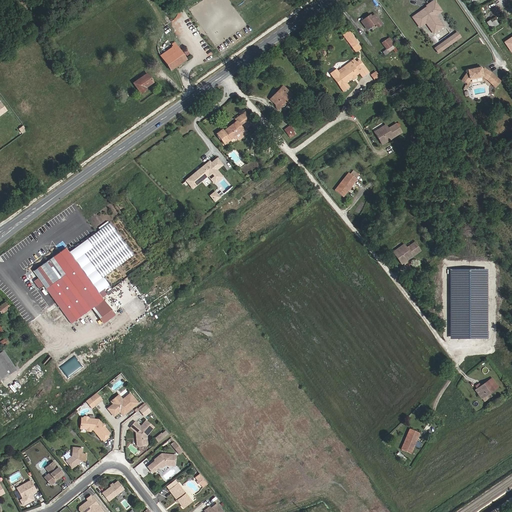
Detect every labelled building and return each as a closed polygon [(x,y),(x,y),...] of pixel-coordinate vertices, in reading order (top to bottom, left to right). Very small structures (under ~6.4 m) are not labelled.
[(441,25),(435,17),(434,15),(440,11),(433,1),(425,7),(426,8),(424,9),(425,11),(422,13),(421,11),(411,18),(418,27),(424,23),(425,24),(431,32),(441,25)] [(369,14),(359,21),(366,29),(374,23),(377,27),(382,24),(374,13),(370,15),(369,14)] [(431,32),(432,34),(442,28),(441,25),(431,32)] [(438,55),(461,38),(457,32),(434,49),(438,55)] [(393,44),(394,44),(389,36),(381,42),(386,49),(393,44)] [(187,60),(176,43),(160,55),(171,71),(187,60)] [(348,88),(345,83),(352,78),(353,79),(356,76),(355,75),(358,73),(362,78),(369,73),(364,67),(361,69),(356,62),(354,59),(343,67),(345,70),(339,75),(337,72),(330,77),(342,93),(348,88)] [(502,82),(492,73),(485,69),(482,70),(482,67),(477,69),(477,70),(473,71),(473,69),(468,70),(469,75),(466,75),(463,82),(469,85),(471,81),(470,79),(484,76),(484,78),(488,80),(496,88),(502,82)] [(371,73),(374,80),(380,77),(377,71),(371,73)] [(154,83),(146,73),(133,83),(141,95),(148,90),(147,88),(154,83)] [(277,91),(278,93),(270,101),(274,104),(275,107),(277,109),(291,96),(282,87),(277,91)] [(277,91),(269,99),(270,101),(278,93),(277,91)] [(222,131),(221,129),(215,133),(223,144),(233,137),(243,130),(239,125),(249,118),(244,112),(235,119),(236,120),(222,131)] [(392,138),(401,132),(396,124),(389,128),(386,125),(379,129),(382,133),(376,137),(381,145),(389,139),(388,138),(391,136),(392,138)] [(292,131),(288,126),(282,130),(286,135),(292,131)] [(236,138),(238,140),(246,134),(243,130),(233,137),(234,139),(236,138)] [(227,182),(221,174),(227,170),(222,164),(216,168),(208,175),(207,173),(192,186),(198,193),(213,180),(220,188),(227,182)] [(208,175),(216,168),(215,166),(207,173),(208,175)] [(355,181),(348,175),(335,190),(343,196),(355,181)] [(209,195),(215,201),(220,197),(215,190),(209,195)] [(133,256),(110,224),(98,232),(70,252),(70,254),(78,265),(98,292),(108,285),(102,277),(133,256)] [(398,250),(400,253),(395,257),(400,265),(409,259),(407,257),(410,256),(411,257),(420,251),(414,243),(407,248),(405,245),(398,250)] [(70,252),(66,247),(53,257),(65,274),(78,265),(70,254),(70,252)] [(98,292),(78,265),(65,274),(53,257),(47,261),(39,266),(9,288),(47,341),(93,307),(103,300),(98,292)] [(39,266),(47,261),(44,257),(36,262),(39,266)] [(115,316),(103,300),(93,307),(104,323),(115,316)] [(11,307),(6,301),(0,305),(0,312),(1,314),(11,307)] [(5,338),(0,341),(0,344),(2,347),(8,343),(5,338)] [(0,379),(0,380),(16,370),(4,351),(0,353),(0,379)] [(498,388),(492,379),(479,388),(486,396),(498,388)] [(481,400),(486,396),(479,388),(475,391),(481,400)] [(102,401),(96,394),(89,401),(94,408),(102,401)] [(121,401),(118,401),(113,406),(118,413),(121,412),(124,416),(137,406),(130,397),(127,399),(126,398),(122,402),(121,401)] [(91,410),(94,408),(89,401),(86,403),(91,410)] [(138,408),(144,416),(151,411),(145,403),(138,408)] [(81,418),(80,418),(79,429),(85,430),(85,429),(89,429),(89,430),(91,430),(99,441),(100,440),(101,443),(107,438),(105,436),(108,434),(103,428),(103,427),(102,425),(100,425),(97,420),(87,420),(86,417),(83,417),(81,418)] [(144,423),(139,429),(133,424),(129,430),(135,435),(138,437),(137,439),(137,442),(136,442),(137,447),(138,448),(146,447),(147,446),(146,438),(152,429),(144,423)] [(401,450),(411,454),(419,434),(409,430),(404,443),(401,450)] [(73,449),(72,457),(65,463),(72,470),(81,463),(85,463),(86,455),(82,455),(82,450),(73,449)] [(155,461),(154,463),(148,469),(153,475),(156,472),(155,470),(158,468),(159,469),(163,469),(165,467),(175,468),(176,457),(162,456),(160,458),(160,459),(159,460),(157,460),(155,461)] [(50,475),(49,478),(46,481),(50,487),(57,481),(57,480),(59,478),(60,479),(63,476),(53,463),(45,469),(50,475)] [(207,485),(199,476),(195,479),(196,481),(197,481),(199,481),(200,480),(203,483),(201,484),(201,486),(203,488),(207,485)] [(36,492),(31,481),(16,489),(21,500),(27,497),(26,495),(28,494),(29,496),(36,492)] [(125,490),(119,482),(114,486),(112,488),(103,495),(110,503),(125,490)] [(192,503),(178,485),(169,492),(177,501),(179,503),(183,509),(192,503)] [(86,507),(85,506),(81,509),(80,511),(103,511),(102,510),(102,509),(101,508),(100,508),(92,497),(88,500),(90,502),(86,505),(87,506),(86,507)]
